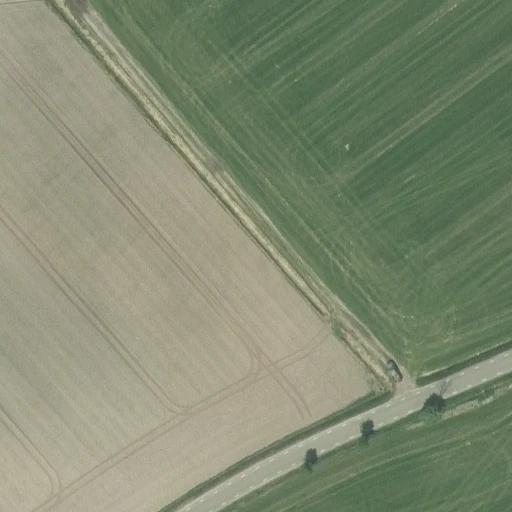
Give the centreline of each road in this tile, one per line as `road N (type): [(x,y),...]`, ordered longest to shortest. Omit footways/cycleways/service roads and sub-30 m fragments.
road 1 (track): [(414,401),(70,0)]
road 2 (unclassified): [(192,511),(314,442),(511,357)]
